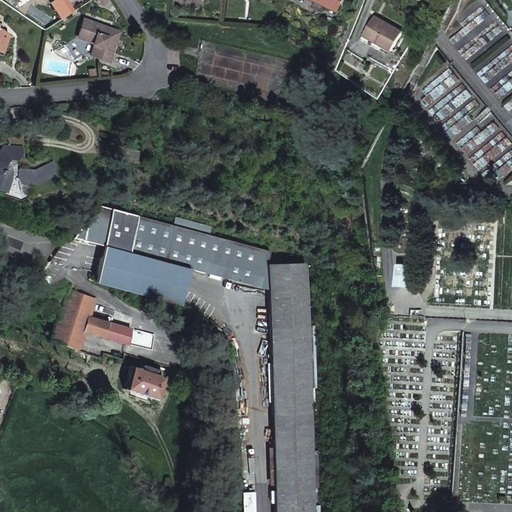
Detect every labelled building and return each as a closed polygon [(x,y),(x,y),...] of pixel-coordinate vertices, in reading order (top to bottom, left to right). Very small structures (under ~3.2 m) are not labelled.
[(340,8),(322,0),(313,0),(313,1),(338,13),(340,8)] [(379,18),(367,38),(385,49),(395,54),(406,34),(379,18)] [(117,31),(83,19),(78,33),(77,35),(64,44),(74,58),(83,52),(89,54),(107,61),(117,31)] [(385,49),(367,38),(364,43),(382,53),(385,49)] [(27,129),(0,132),(0,142),(2,143),(1,154),(0,153),(0,186),(5,188),(9,175),(9,174),(15,174),(15,176),(18,180),(20,179),(24,179),(28,182),(30,179),(38,177),(39,179),(53,173),(50,166),(53,165),(47,152),(35,158),(27,155),(22,155),(18,153),(21,144),(26,144),(27,129)] [(111,157),(120,158),(122,146),(112,145),(111,157)] [(132,147),(122,146),(120,158),(131,160),(132,147)] [(100,205),(93,213),(103,211),(104,206),(100,205)] [(82,239),(102,245),(187,267),(268,289),(267,263),(270,250),(209,234),(212,225),(175,216),(173,224),(104,206),(103,211),(93,213),(87,221),(82,239)] [(102,245),(93,279),(93,280),(97,281),(98,282),(178,303),(187,267),(102,245)] [(305,263),(267,263),(268,289),(269,335),(307,332),(305,263)] [(411,264),(398,264),(397,285),(410,286),(411,264)] [(49,336),(74,345),(82,326),(125,341),(130,326),(87,311),(94,295),(68,284),(49,336)] [(307,332),(269,335),(271,392),(274,511),(313,511),(313,501),(312,488),(310,401),(309,388),(307,332)] [(140,365),(130,362),(123,385),(157,396),(164,372),(155,369),(156,366),(141,362),(140,365)] [(239,511),(251,511),(251,489),(239,490),(239,511)]
